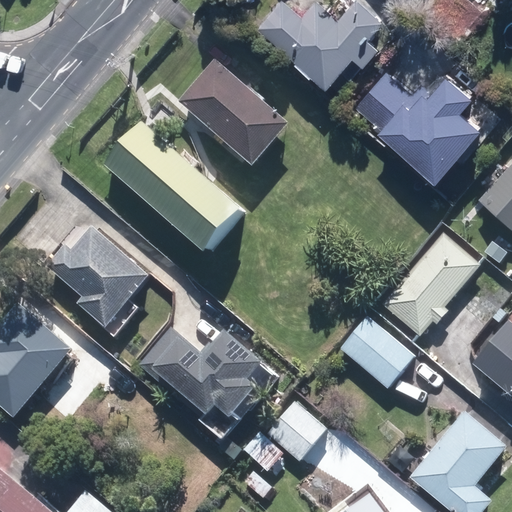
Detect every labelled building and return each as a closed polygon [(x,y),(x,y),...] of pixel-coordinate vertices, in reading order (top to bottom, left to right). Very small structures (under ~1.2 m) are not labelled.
[(286,0),(283,0),(260,28),(331,87),(356,56),(367,64),(382,46),(372,38),(387,20),(362,0),(355,0),(341,18),(319,0),(306,16),(286,0)] [(485,9),(473,0),(434,0),(426,11),(461,39),(485,9)] [(299,122),(222,55),(185,97),(262,164),(299,122)] [(382,131),(441,180),(484,128),(464,111),(476,96),(450,74),(433,94),(422,84),(415,92),(389,70),(357,107),(383,129),(382,131)] [(107,150),(209,238),(246,196),(144,107),(107,150)] [(511,167),(481,202),(511,230),(511,167)] [(153,276),(93,228),(75,250),(68,244),(49,268),(85,297),(80,304),(110,328),(153,276)] [(484,266),(446,234),(385,305),(423,338),(435,323),(439,327),(452,312),(448,308),(484,266)] [(0,404),(18,419),(76,350),(22,306),(0,332),(0,404)] [(417,357),(371,318),(343,351),(390,390),(417,357)] [(511,324),(476,366),(511,396),(511,324)] [(174,328),(142,366),(204,420),(208,415),(212,418),(220,408),(235,421),(262,390),(254,382),(269,365),(230,332),(217,347),(212,344),(204,354),(174,328)] [(111,367),(82,398),(112,426),(141,395),(111,367)] [(330,430),(298,402),(269,434),(302,462),(330,430)] [(511,449),(469,413),(412,479),(450,511),(486,511),(495,502),(478,487),(511,449)] [(220,425),(212,432),(223,444),(219,447),(233,462),(244,451),(220,425)] [(287,455),(263,434),(247,451),(271,472),(287,455)] [(56,511),(0,465),(0,511),(56,511)] [(277,491),(256,471),(245,482),(266,502),(277,491)] [(113,511),(89,492),(72,511),(113,511)] [(386,511),(374,495),(351,511),(386,511)]
